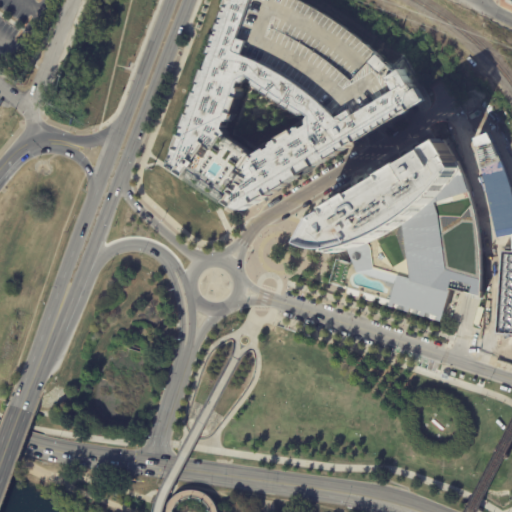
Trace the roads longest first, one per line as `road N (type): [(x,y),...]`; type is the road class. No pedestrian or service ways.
road 1 (residential): [(264,298),(511,378)]
road 2 (primary): [(358,493),(151,466)]
road 3 (primary): [(121,172),(187,0)]
road 4 (primary): [(211,263),(197,268),(188,289),(193,303),(212,312),(227,308),(238,286),(230,269),(211,263)]
road 5 (primary): [(169,0),(120,128)]
road 6 (primary): [(211,263),(181,250),(132,205),(121,172)]
